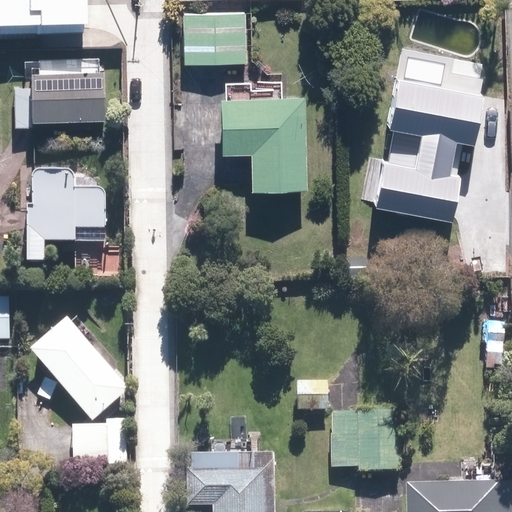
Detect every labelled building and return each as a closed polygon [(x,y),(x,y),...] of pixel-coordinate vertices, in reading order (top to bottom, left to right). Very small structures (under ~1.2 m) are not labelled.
[(0,0),(0,28),(86,28),(85,0),(0,0)] [(248,16),(188,15),(187,58),(247,59),(248,16)] [(478,85),(400,70),(376,195),(449,209),(457,168),(447,167),(454,134),(467,137),(478,85)] [(97,73),(22,74),(23,123),(97,122),(97,73)] [(295,98),(209,100),(211,156),(240,155),(241,192),(297,191),(295,98)] [(77,175),(36,175),(36,258),(49,258),(49,238),(76,238),(76,227),(108,227),(108,192),(77,192),(77,175)] [(369,255),(348,255),(347,279),(368,280),(369,255)] [(509,319),(486,317),(483,344),(507,346),(509,319)] [(66,326),(38,349),(97,417),(124,394),(66,326)] [(331,381),(297,380),(297,414),(330,414),(331,381)] [(67,393),(50,388),(42,414),(59,419),(67,393)] [(396,412),(336,413),(338,464),(397,462),(396,412)] [(108,423),(70,423),(70,462),(128,463),(129,415),(108,415),(108,423)] [(272,456),(199,457),(199,501),(223,500),(223,511),(263,511),(264,500),(272,499),(272,456)] [(511,511),(511,483),(411,485),(412,511),(511,511)]
